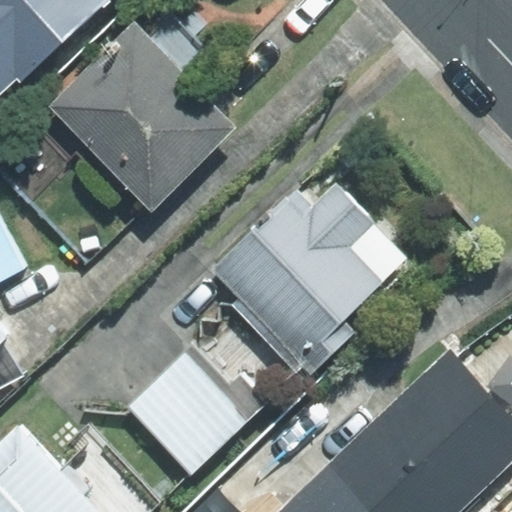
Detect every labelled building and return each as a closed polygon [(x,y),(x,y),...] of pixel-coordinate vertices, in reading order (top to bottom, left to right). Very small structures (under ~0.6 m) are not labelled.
[(0,0),(0,95),(17,79),(20,82),(108,0),(0,0)] [(135,25),(52,106),(152,208),(234,128),(180,73),(203,51),(163,9),(141,31),(135,25)] [(273,218),(259,231),(257,228),(213,269),(240,297),(232,305),(295,372),(302,365),(311,374),(355,332),(344,321),(411,258),(339,182),(313,207),(296,189),(269,214),(273,218)] [(0,277),(25,265),(0,217),(0,277)] [(0,343),(11,333),(0,321),(0,343)] [(190,474),(266,403),(240,375),(229,385),(193,346),(128,406),(190,474)] [(373,511),(459,511),(511,462),(511,417),(449,352),(329,465),(373,511)] [(20,424),(0,443),(0,511),(152,511),(159,506),(84,429),(70,442),(79,451),(61,468),(20,424)] [(278,511),(373,511),(329,465),(278,511)]
